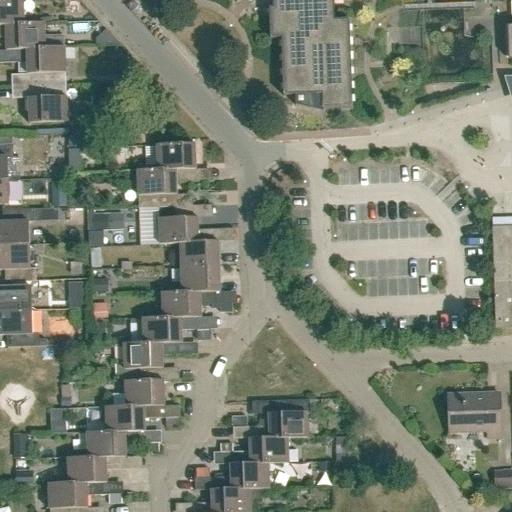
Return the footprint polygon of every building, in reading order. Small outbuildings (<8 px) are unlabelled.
[(25,26),(24,25),(23,0),(3,1),(4,2),(0,1),(0,39),(7,39),(6,26),(25,26)] [(511,0),(272,0),(273,9),(269,9),(270,40),(281,40),(283,96),(283,97),(288,97),(295,97),(295,98),(295,107),(323,113),(323,110),(340,110),(352,109),(349,21),(334,21),(333,0),(511,0),(511,26),(511,27),(511,42),(511,227),(492,228),(496,330),(511,328),(511,0)] [(45,50),(45,49),(44,24),(24,25),(25,26),(6,26),(7,39),(7,52),(0,52),(0,64),(27,64),(27,51),(45,50)] [(33,88),(66,87),(65,75),(66,75),(65,49),(45,49),(45,50),(27,51),(27,64),(28,76),(32,76),(33,88)] [(66,87),(33,88),(33,100),(29,100),(30,126),(68,124),(67,98),(66,98),(66,87)] [(176,171),(177,183),(192,183),(191,171),(196,171),(195,145),(157,147),(158,171),(176,171)] [(0,182),(8,182),(8,159),(14,159),(13,147),(0,147),(0,182)] [(67,160),(79,160),(78,151),(67,151),(67,160)] [(139,209),(176,208),(176,207),(173,207),(173,196),(177,196),(177,183),(176,171),(158,171),(138,172),(138,197),(139,197),(139,209)] [(8,182),(0,182),(0,207),(9,207),(8,182)] [(102,207),(104,219),(121,217),(119,204),(102,207)] [(194,218),(193,206),(176,207),(176,208),(176,219),(159,220),(160,245),(180,245),(180,244),(198,244),(198,231),(198,230),(198,218),(194,218)] [(3,225),(0,224),(0,248),(30,247),(29,224),(34,224),(34,210),(3,211),(3,225)] [(181,269),(220,268),(219,242),(214,242),(214,230),(198,230),(198,231),(198,244),(180,244),(180,245),(181,269)] [(30,247),(0,248),(0,271),(5,271),(6,284),(37,283),(37,270),(31,270),(30,247)] [(220,268),(181,269),(182,293),(182,294),(200,293),(200,306),(201,306),(237,304),(237,303),(236,303),(236,300),(230,297),(216,297),(216,293),(220,292),(220,268)] [(0,313),(32,312),(32,288),(0,288),(0,313)] [(201,318),(201,306),(200,306),(200,293),(182,294),(182,293),(162,294),(163,318),(163,320),(181,319),(181,331),(197,331),(197,318),(201,318)] [(32,312),(0,313),(0,336),(7,336),(8,348),(39,347),(39,335),(33,335),(32,312)] [(182,344),(181,331),(181,319),(163,320),(163,318),(143,319),(143,344),(143,345),(162,344),(162,356),(163,356),(178,356),(178,344),(182,344)] [(143,345),(143,344),(124,345),(124,362),(116,362),(116,378),(125,382),(142,381),(142,382),(159,381),(163,381),(179,381),(179,380),(178,380),(178,376),(173,374),(159,374),(158,370),(163,370),(163,356),(162,356),(162,344),(143,345)] [(144,420),(145,420),(180,419),(180,407),(164,407),(163,381),(159,381),(142,382),(142,381),(125,382),(126,408),(144,408),(144,420)] [(501,439),(500,394),(448,396),(449,433),(488,432),(488,439),(501,439)] [(288,440),(308,440),(307,415),(310,415),(310,401),(272,403),(273,414),(269,414),(269,427),(270,427),(270,440),(288,440)] [(140,432),(146,432),(145,420),(144,420),(144,408),(126,408),(106,408),(107,433),(107,434),(125,433),(125,446),(126,445),(141,445),(140,432)] [(247,418),(233,418),(234,428),(247,428),(247,418)] [(288,465),(288,440),(270,440),(270,427),(269,427),(254,427),(254,440),(249,440),(250,453),(251,466),(268,465),(268,466),(288,465)] [(126,457),(126,445),(125,446),(125,433),(107,434),(107,433),(87,434),(88,458),(88,459),(105,458),(106,472),(122,471),(122,457),(126,457)] [(232,445),(221,446),(221,454),(233,453),(232,445)] [(269,490),(268,466),(268,465),(251,466),(250,453),(234,453),(235,466),(230,466),(231,478),(231,491),(249,491),(269,490)] [(107,483),(106,472),(105,458),(88,459),(88,458),(68,459),(68,484),(68,485),(86,484),(87,496),(103,496),(102,483),(107,483)] [(209,471),(197,472),(197,480),(199,479),(209,479),(209,471)] [(497,491),(511,489),(511,472),(505,473),(505,475),(497,475),(497,491)] [(249,511),(249,491),(231,491),(231,478),(209,479),(199,479),(199,491),(211,491),(211,504),(212,504),(212,511),(249,511)] [(88,508),(87,496),(86,484),(68,485),(68,484),(48,484),(49,511),(50,511),(83,511),(83,509),(88,508)] [(168,509),(182,508),(181,497),(167,498),(168,509)]
